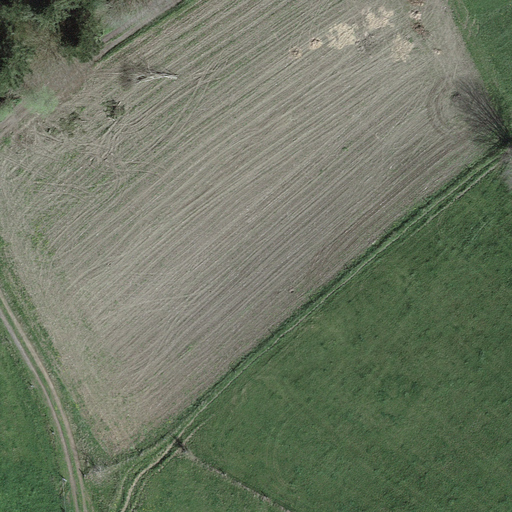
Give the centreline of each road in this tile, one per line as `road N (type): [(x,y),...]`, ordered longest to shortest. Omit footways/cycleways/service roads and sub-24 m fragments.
road 1 (track): [(80,511),(60,416),(0,303)]
road 2 (track): [(0,123),(38,86),(165,0)]
road 3 (track): [(452,0),(511,130)]
